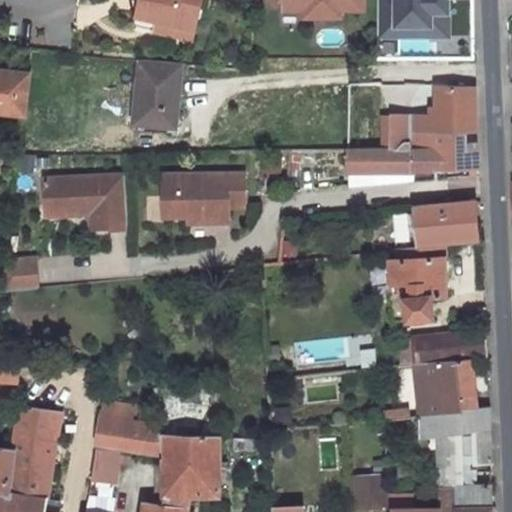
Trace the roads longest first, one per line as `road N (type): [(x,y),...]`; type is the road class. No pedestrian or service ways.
road 1 (residential): [(494,0),(507,511)]
road 2 (unknown): [(499,181),(278,207),(241,250),(90,266)]
